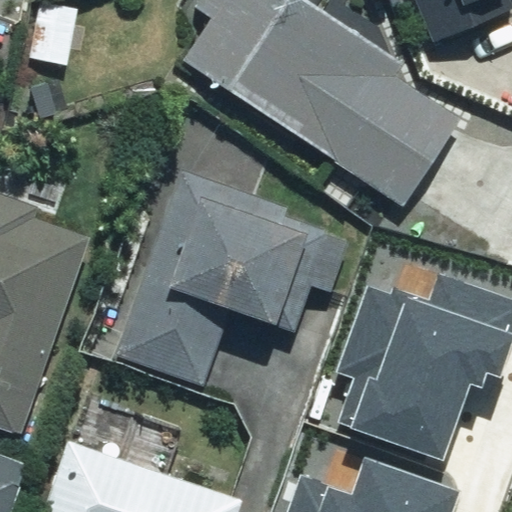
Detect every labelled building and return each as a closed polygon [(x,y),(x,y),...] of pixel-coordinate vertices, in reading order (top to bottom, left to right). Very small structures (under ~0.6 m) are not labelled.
[(207,22),(181,65),(344,168),(354,152),(415,190),(458,122),(396,82),(407,65),(304,0),(200,0),(192,13),(207,22)] [(418,0),(437,47),(511,19),(504,0),(418,0)] [(290,209),(182,169),(113,357),(202,390),(230,313),(276,330),(309,239),(283,230),(290,209)] [(0,430),(20,437),(87,238),(16,219),(4,175),(0,175),(0,430)] [(237,511),(242,498),(66,441),(43,511),(237,511)] [(364,511),(377,475),(314,453),(298,499),(292,497),(287,511),(364,511)] [(0,511),(11,511),(27,464),(0,455),(0,511)]
